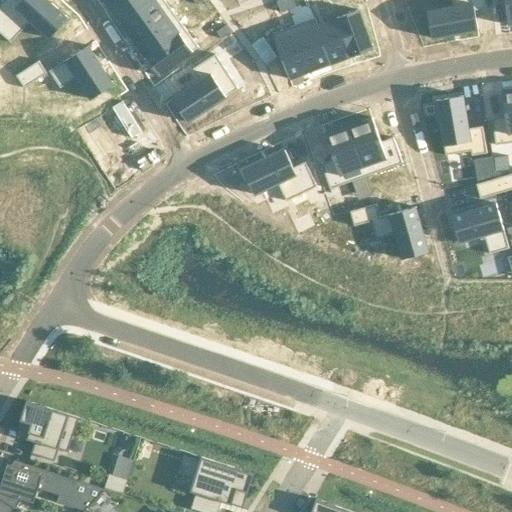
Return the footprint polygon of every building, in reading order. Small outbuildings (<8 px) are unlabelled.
[(19,0),(3,0),(0,4),(0,31),(11,42),(31,20),(50,38),(69,17),(49,0),(21,0),(21,1),(19,0)] [(113,0),(108,4),(121,22),(150,0),(113,0)] [(150,0),(121,22),(134,39),(173,11),(165,0),(150,0)] [(285,0),(277,0),(281,12),(288,9),(285,0)] [(293,0),(285,0),(288,9),(296,6),(293,0)] [(451,0),(453,6),(427,11),(432,37),(478,29),(474,10),(488,7),(486,0),(451,0)] [(358,9),(338,17),(352,56),(373,48),(358,9)] [(173,11),(134,39),(147,57),(186,29),(173,11)] [(315,17),(294,25),(310,71),(331,63),(317,24),(318,24),(315,17)] [(318,24),(317,24),(331,63),(352,56),(338,17),(318,24)] [(227,24),(217,31),(221,38),(231,31),(227,24)] [(294,25),(273,33),(290,78),(310,71),(294,25)] [(186,29),(147,57),(160,75),(199,47),(186,29)] [(263,37),(252,44),(266,63),(276,56),(263,37)] [(89,45),(50,70),(61,87),(77,76),(91,98),(114,83),(89,45)] [(201,80),(173,98),(188,121),(239,88),(216,53),(193,68),(201,80)] [(39,60),(16,75),(25,87),(47,73),(39,60)] [(506,116),(492,117),(496,144),(511,142),(511,88),(502,90),(506,116)] [(463,95),(436,100),(446,155),(471,150),(472,155),(487,152),(483,126),(469,128),(463,95)] [(372,117),(349,125),(367,175),(403,162),(394,137),(381,141),(372,117)] [(334,158),(321,163),(330,188),(367,175),(349,125),(325,133),(334,158)] [(285,149),(243,169),(255,194),(278,183),(287,200),(317,186),(306,161),(294,167),(285,149)] [(508,155),(494,157),(496,170),(509,169),(508,155)] [(495,172),(479,175),(480,182),(496,178),(495,172)] [(511,173),(501,176),(505,191),(511,188),(511,173)] [(501,176),(476,183),(481,198),(505,191),(501,176)] [(496,202),(452,215),(459,242),(484,234),(490,253),(509,248),(496,202)] [(376,203),(350,211),(354,225),(371,220),(376,238),(395,233),(402,258),(429,251),(416,206),(380,216),(376,203)] [(27,400),(18,428),(19,428),(30,431),(27,438),(35,441),(31,453),(55,460),(59,448),(60,449),(68,451),(79,417),(27,400)] [(202,456),(191,491),(196,492),(191,508),(203,511),(218,511),(222,501),(231,504),(233,497),(245,500),(254,473),(202,456)] [(86,509),(87,510),(90,506),(106,489),(15,459),(12,464),(8,463),(3,477),(2,479),(0,482),(0,511),(9,511),(13,506),(15,507),(16,506),(21,497),(34,501),(39,487),(39,486),(74,498),(72,504),(86,509)] [(109,473),(104,487),(123,493),(127,479),(109,473)] [(355,511),(316,498),(311,511),(355,511)]
